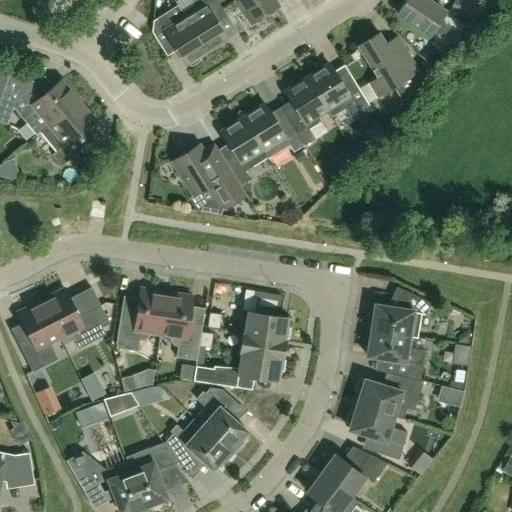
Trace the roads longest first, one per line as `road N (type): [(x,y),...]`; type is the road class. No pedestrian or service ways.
road 1 (residential): [(0,279),(81,246),(342,285),(310,426),(274,475),(232,511)]
road 2 (residential): [(88,53),(137,115),(163,120),(357,0)]
